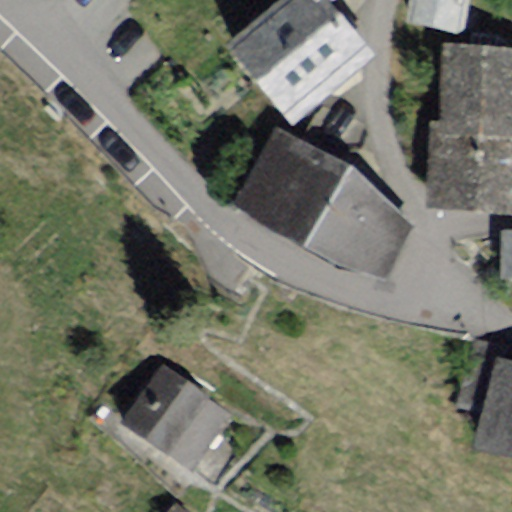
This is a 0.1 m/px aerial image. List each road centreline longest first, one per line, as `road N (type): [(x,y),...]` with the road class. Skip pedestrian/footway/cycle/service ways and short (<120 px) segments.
road 1 (residential): [(419,271),(377,304),(306,301),(224,259),(0,0)]
road 2 (residential): [(375,0),(378,124),(419,271)]
road 3 (residential): [(419,271),(480,339),(511,354)]
